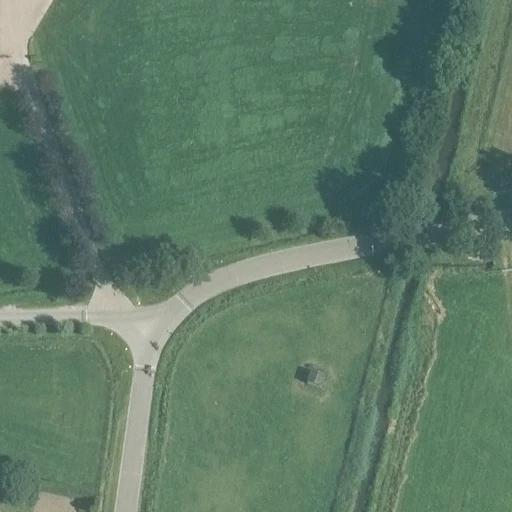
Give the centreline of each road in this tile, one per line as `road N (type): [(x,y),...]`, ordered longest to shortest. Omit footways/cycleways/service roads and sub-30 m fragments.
road 1 (tertiary): [(153,337),(189,296),(213,283),(511,218)]
road 2 (tertiary): [(125,511),(153,337)]
road 3 (unclassified): [(153,337),(112,318),(0,318)]
